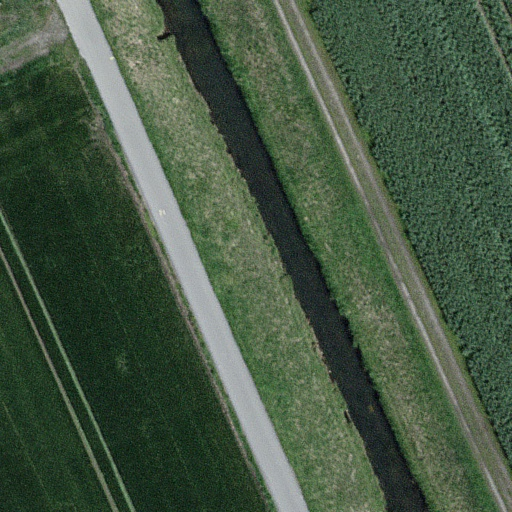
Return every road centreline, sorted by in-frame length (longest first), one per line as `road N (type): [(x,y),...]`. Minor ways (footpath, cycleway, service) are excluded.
road 1 (unclassified): [(76,0),(298,511)]
road 2 (track): [(293,0),(511,487)]
